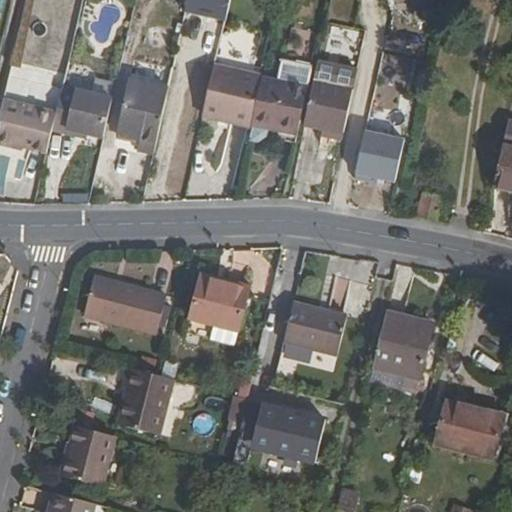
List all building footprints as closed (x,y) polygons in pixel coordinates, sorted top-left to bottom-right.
[(190,0),(188,12),(241,22),(245,0),(190,0)] [(357,62),(318,53),(305,117),(322,121),(344,125),(357,62)] [(283,54),(279,72),(308,79),(312,61),(283,54)] [(213,63),(202,112),(219,116),(220,111),(252,119),(253,115),(262,75),(213,63)] [(262,75),(253,115),(269,119),(272,119),(273,114),(300,120),(308,79),(279,72),(263,68),(262,75)] [(152,147),(166,83),(127,74),(116,127),(139,132),(138,137),(136,143),(152,147)] [(112,92),(61,80),(55,107),(51,123),(73,128),(74,122),(85,125),(103,129),(112,92)] [(55,107),(1,94),(0,97),(0,138),(9,140),(10,137),(46,146),(51,123),(55,107)] [(273,114),(272,119),(299,126),(300,120),(273,114)] [(269,119),(253,115),(252,119),(249,131),(259,133),(267,128),(269,119)] [(344,125),(322,121),(320,129),(342,133),(344,125)] [(85,125),(74,122),(73,128),(84,131),(85,125)] [(139,132),(116,127),(114,132),(138,137),(139,132)] [(511,144),(500,141),(492,178),(511,183),(511,144)] [(417,212),(437,215),(441,190),(422,186),(417,212)] [(99,275),(97,279),(125,286),(127,282),(99,275)] [(213,279),(203,277),(193,316),(239,328),(250,289),(224,282),(222,288),(211,285),(213,279)] [(97,279),(88,315),(159,333),(170,293),(127,282),(125,286),(97,279)] [(224,282),(213,279),(211,285),(222,288),(224,282)] [(346,304),(294,292),(284,333),(337,345),(346,304)] [(431,314),(385,303),(371,359),(417,371),(431,314)] [(174,379),(129,367),(123,389),(126,390),(132,391),(123,425),(159,435),(174,379)] [(132,391),(126,390),(118,424),(123,425),(132,391)] [(449,394),(444,436),(502,444),(506,418),(499,417),(501,401),(449,394)] [(508,402),(501,401),(499,417),(506,418),(508,402)] [(325,418),(262,403),(251,448),(314,463),(325,418)] [(117,436),(77,426),(65,476),(104,486),(117,436)] [(341,485),(337,499),(353,503),(356,488),(341,485)] [(94,511),(97,501),(60,492),(54,511),(94,511)]
